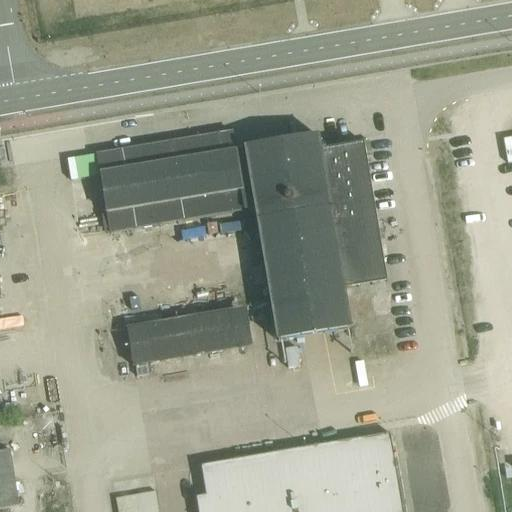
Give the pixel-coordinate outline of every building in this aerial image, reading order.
[(366,159),(364,145),(321,152),(318,138),(235,153),(232,134),(97,157),(110,236),(255,211),(277,345),(351,333),(344,291),(387,284),(366,159)] [(370,144),(364,145),(366,159),(372,158),(370,144)] [(212,238),(156,245),(159,273),(216,266),(212,238)] [(244,311),(126,332),(133,370),(250,349),(244,311)] [(403,511),(391,436),(204,469),(207,497),(198,500),(200,511),(403,511)] [(12,453),(0,455),(0,510),(21,507),(12,453)] [(158,511),(156,494),(116,501),(117,511),(158,511)]
